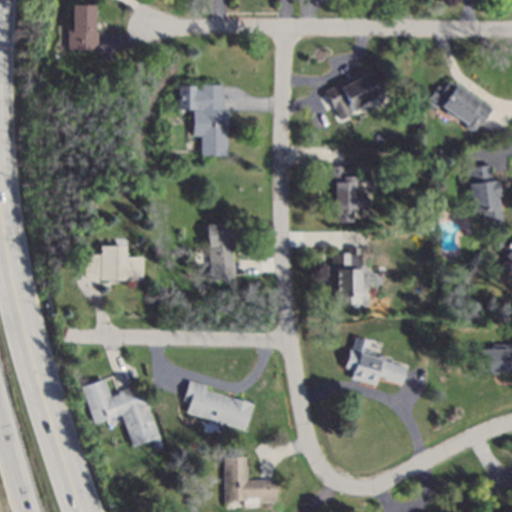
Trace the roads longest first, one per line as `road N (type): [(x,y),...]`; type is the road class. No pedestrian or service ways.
road 1 (residential): [(314,459),(282,264),(283,26)]
road 2 (residential): [(511,28),(146,25)]
road 3 (secondary): [(81,511),(26,337),(0,206)]
road 4 (residential): [(511,421),(376,486),(343,486),(314,459)]
road 5 (residential): [(289,340),(68,334)]
road 6 (motorway): [(32,511),(0,392)]
